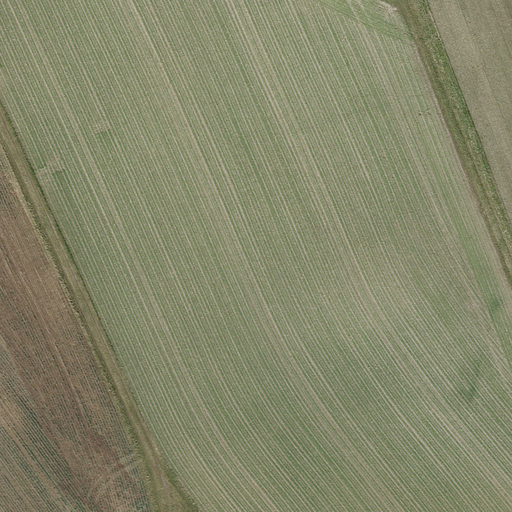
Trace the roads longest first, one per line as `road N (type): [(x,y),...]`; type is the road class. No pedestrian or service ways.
road 1 (track): [(194,511),(165,474),(0,120)]
road 2 (track): [(418,0),(511,247)]
